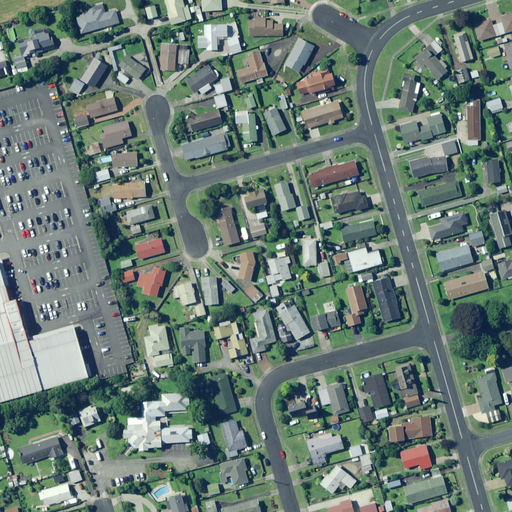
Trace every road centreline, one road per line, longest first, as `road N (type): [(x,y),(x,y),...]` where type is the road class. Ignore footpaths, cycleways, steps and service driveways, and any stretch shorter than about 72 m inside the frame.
road 1 (residential): [(431,331),(287,373),(264,393),(292,511)]
road 2 (residential): [(431,331),(373,130)]
road 3 (residential): [(173,188),(373,130)]
road 4 (residential): [(464,447),(431,331)]
